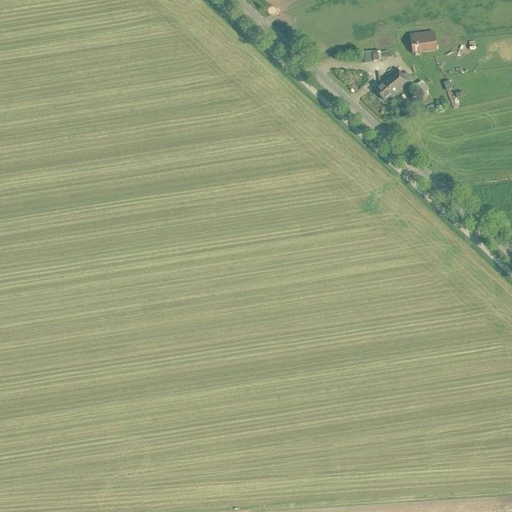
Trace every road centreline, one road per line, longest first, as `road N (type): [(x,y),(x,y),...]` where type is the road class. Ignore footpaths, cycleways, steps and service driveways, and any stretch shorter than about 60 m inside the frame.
road 1 (tertiary): [(511,253),(236,0)]
road 2 (track): [(511,491),(197,511)]
